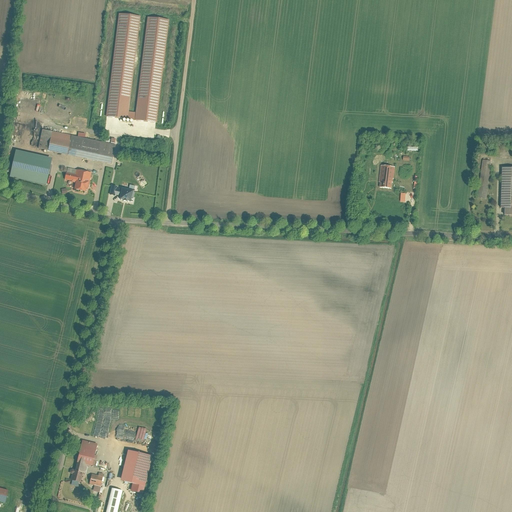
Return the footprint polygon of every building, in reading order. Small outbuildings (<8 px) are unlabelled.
[(142,17),(120,15),(107,117),(129,120),(142,17)] [(170,21),(148,18),(135,121),(157,124),(170,21)] [(105,132),(155,139),(157,124),(135,121),(129,120),(107,117),(105,132)] [(54,132),(43,130),(39,149),(50,151),(54,132)] [(72,136),(54,132),(50,151),(68,155),(72,136)] [(68,155),(112,164),(116,146),(72,136),(68,155)] [(11,178),(46,186),(53,159),(18,151),(11,178)] [(484,160),(479,198),(488,199),(493,161),(484,160)] [(376,164),(374,186),(389,187),(391,165),(376,164)] [(501,206),(501,214),(511,214),(511,166),(498,166),(498,206),(501,206)] [(74,190),(87,193),(92,174),(79,171),(78,176),(67,173),(66,180),(76,182),(74,190)] [(121,201),(132,203),(134,190),(123,187),(123,189),(116,188),(115,195),(122,196),(121,201)] [(138,427),(135,440),(143,442),(147,429),(138,427)] [(78,439),(68,481),(78,483),(83,464),(87,465),(93,443),(78,439)] [(127,449),(119,479),(140,484),(148,455),(127,449)] [(82,481),(95,485),(98,476),(86,471),(82,481)] [(116,511),(122,491),(111,489),(105,511),(116,511)]
